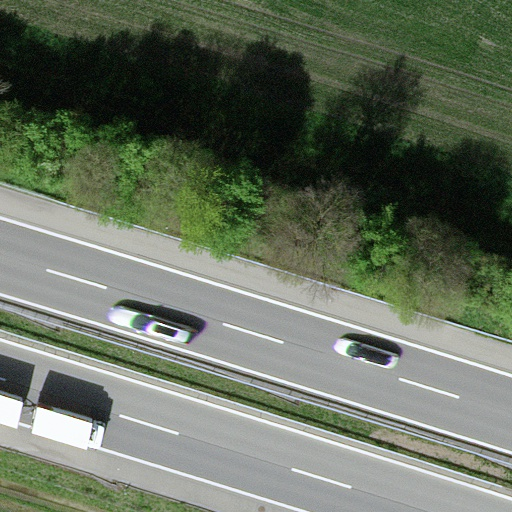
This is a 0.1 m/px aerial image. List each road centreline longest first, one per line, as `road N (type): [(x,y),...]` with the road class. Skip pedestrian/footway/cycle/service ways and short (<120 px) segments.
road 1 (motorway): [(511,413),(0,253)]
road 2 (motorway): [(0,378),(423,511)]
